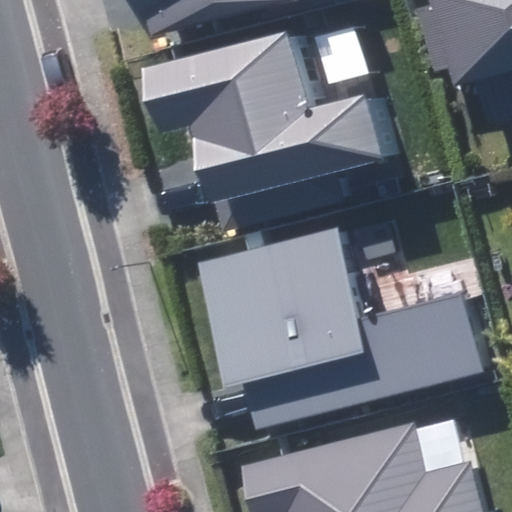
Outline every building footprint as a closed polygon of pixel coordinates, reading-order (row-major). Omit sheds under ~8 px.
[(135,0),(145,35),(275,0),(135,0)] [(511,0),(460,0),(481,81),(511,72),(511,0)] [(217,193),(226,227),(338,198),(331,169),(378,157),(362,96),(308,110),(288,30),(143,68),(159,133),(190,125),(204,178),(208,195),(217,193)] [(247,409),(252,429),(478,373),(459,296),(358,322),(335,230),(199,265),(225,389),(242,386),(247,409)] [(485,511),(472,461),(428,473),(416,423),(244,466),(255,511),(485,511)]
